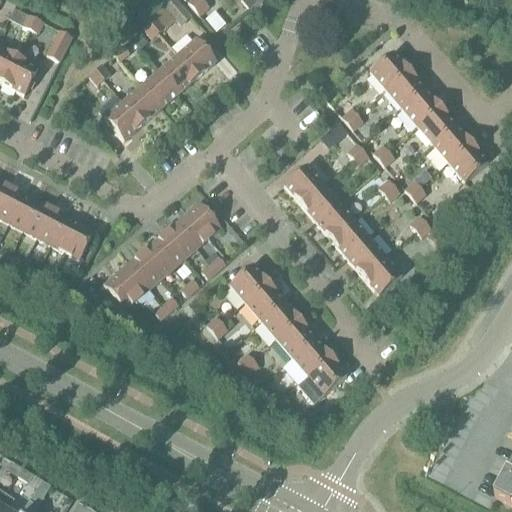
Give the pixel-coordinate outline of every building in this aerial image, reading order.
[(192,13),(202,5),(198,0),(193,0),(186,6),(192,13)] [(243,0),(240,3),(248,13),(264,0),(243,0)] [(181,31),(191,21),(174,2),(164,11),(181,31)] [(202,5),(192,13),(198,20),(208,11),(202,5)] [(29,34),(35,22),(28,19),(22,30),(29,34)] [(35,22),(29,34),(37,38),(43,26),(35,22)] [(149,28),(158,38),(164,32),(156,22),(149,28)] [(152,43),(158,38),(149,28),(143,33),(152,43)] [(59,66),(71,42),(59,36),(47,59),(59,66)] [(177,58),(197,81),(214,66),(194,43),(177,58)] [(119,65),(128,57),(123,50),(113,59),(119,65)] [(0,87),(1,88),(15,61),(0,53),(0,87)] [(384,95),(407,75),(391,57),(368,76),(384,95)] [(179,97),(197,81),(177,58),(159,74),(179,97)] [(15,61),(1,88),(23,100),(37,73),(15,61)] [(95,73),(103,83),(109,78),(101,68),(95,73)] [(351,89),(361,79),(351,70),(342,79),(351,89)] [(98,87),(103,83),(95,73),(90,77),(98,87)] [(160,112),(179,97),(159,74),(140,89),(160,112)] [(399,113),(422,93),(407,75),(384,95),(399,113)] [(141,129),(160,112),(140,89),(121,105),(141,129)] [(415,131),(438,111),(422,93),(399,113),(415,131)] [(141,129),(121,105),(117,101),(113,104),(109,100),(103,105),(107,109),(101,115),(105,120),(102,122),(122,145),(141,129)] [(431,150),(454,130),(438,111),(415,131),(431,150)] [(345,128),(356,119),(350,113),(340,122),(345,128)] [(356,119),(345,128),(351,135),(361,126),(356,119)] [(446,168),(469,148),(454,130),(431,150),(446,168)] [(316,165),(327,151),(314,141),(303,156),(316,165)] [(350,163),(361,154),(355,148),(345,157),(350,163)] [(469,148),(446,168),(463,187),(486,167),(469,148)] [(377,164),(387,155),(382,149),(372,158),(377,164)] [(361,154),(350,163),(356,170),(367,161),(361,154)] [(387,155),(377,164),(383,171),(393,162),(387,155)] [(298,208),(321,188),(305,170),(282,189),(298,208)] [(383,199),(393,191),(388,184),(377,193),(383,199)] [(408,200),(419,191),(413,185),(403,194),(408,200)] [(0,209),(9,192),(0,186),(0,209)] [(313,226),(337,206),(321,188),(298,208),(313,226)] [(393,191),(383,199),(389,206),(399,197),(393,191)] [(419,191),(408,200),(414,207),(424,198),(419,191)] [(0,224),(9,229),(24,199),(9,192),(0,209),(0,224)] [(22,236),(37,206),(24,199),(9,229),(22,236)] [(36,243),(52,214),(37,206),(22,236),(36,243)] [(330,245),(353,225),(337,206),(313,226),(330,245)] [(185,217),(207,243),(219,232),(197,207),(185,217)] [(50,250),(65,221),(52,214),(36,243),(50,250)] [(197,251),(207,243),(185,217),(175,226),(197,251)] [(414,235),(424,226),(419,220),(409,229),(414,235)] [(63,257),(79,228),(65,221),(50,250),(63,257)] [(345,263),(368,243),(353,225),(330,245),(345,263)] [(184,263),(197,251),(175,226),(162,237),(184,263)] [(424,226),(414,235),(420,242),(430,233),(424,226)] [(79,228),(63,257),(77,264),(93,235),(79,228)] [(171,273),(184,263),(162,237),(150,248),(171,273)] [(360,281),(383,261),(368,243),(345,263),(360,281)] [(160,283),(171,273),(150,248),(138,258),(160,283)] [(0,264),(5,268),(10,259),(1,254),(0,256),(0,264)] [(148,293),(160,283),(138,258),(127,268),(148,293)] [(10,259),(5,268),(14,272),(19,264),(10,259)] [(211,268),(217,275),(225,268),(218,261),(211,268)] [(383,261),(360,281),(377,300),(400,280),(383,261)] [(136,304),(148,293),(127,268),(114,278),(136,304)] [(209,283),(217,275),(211,268),(202,275),(209,283)] [(33,282),(37,274),(28,269),(24,278),(33,282)] [(244,309),(267,289),(251,269),(227,289),(244,309)] [(37,274),(33,282),(42,287),(46,278),(37,274)] [(123,314),(136,304),(114,278),(101,289),(123,314)] [(422,303),(440,287),(433,280),(415,296),(422,303)] [(186,289),(192,296),(198,292),(192,284),(186,289)] [(187,301),(192,296),(186,289),(181,294),(187,301)] [(260,327),(283,307),(267,289),(244,309),(260,327)] [(162,310),(168,317),(176,310),(170,303),(162,310)] [(275,344),(298,325),(283,307),(260,327),(275,344)] [(160,323),(168,317),(162,310),(154,316),(160,323)] [(212,336),(222,328),(217,322),(207,331),(212,336)] [(290,362),(313,342),(298,325),(275,344),(290,362)] [(222,328),(212,336),(216,341),(226,333),(222,328)] [(306,381),(329,361),(313,342),(290,362),(306,381)] [(242,372),(252,364),(247,358),(237,367),(242,372)] [(329,361),(306,381),(322,400),(345,380),(329,361)] [(252,364),(242,372),(247,378),(257,369),(252,364)] [(274,409),(284,400),(279,395),(269,403),(274,409)] [(284,400),(274,409),(279,414),(288,406),(284,400)] [(16,478),(20,471),(10,465),(6,472),(16,478)] [(511,467),(495,501),(511,509),(511,467)] [(20,471),(16,478),(27,485),(31,478),(20,471)] [(34,511),(49,489),(41,484),(23,511),(34,511)] [(7,511),(12,504),(4,498),(0,503),(0,511),(7,511)]
